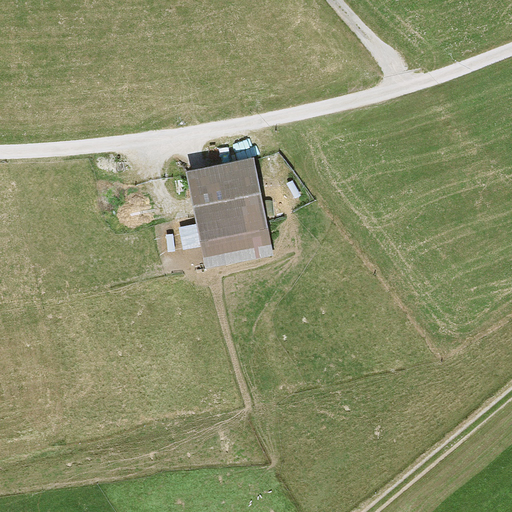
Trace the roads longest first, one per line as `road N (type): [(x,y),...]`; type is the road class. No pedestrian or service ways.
road 1 (unclassified): [(0,151),(252,122),(407,85),(511,49)]
road 2 (track): [(511,393),(370,511)]
